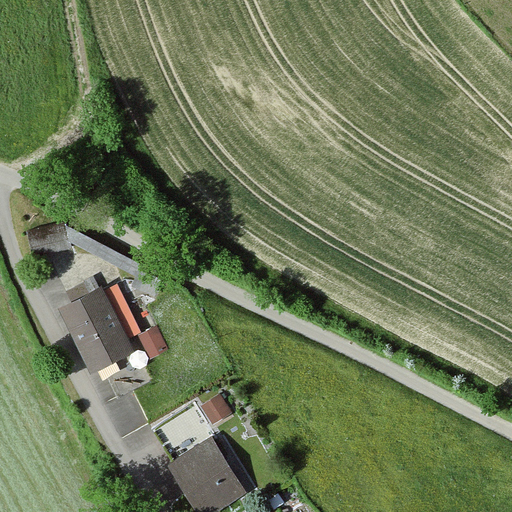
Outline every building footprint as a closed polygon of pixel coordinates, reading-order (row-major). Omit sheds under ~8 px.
[(28,237),(29,256),(56,253),(54,235),(28,237)] [(137,273),(131,285),(156,297),(162,285),(137,273)] [(100,287),(58,308),(89,368),(98,363),(118,401),(152,383),(137,353),(116,363),(113,356),(130,347),(100,287)] [(170,351),(157,328),(141,337),(153,360),(170,351)] [(220,388),(202,397),(212,416),(230,407),(220,388)] [(217,511),(247,494),(211,437),(166,464),(195,511),(217,511)]
